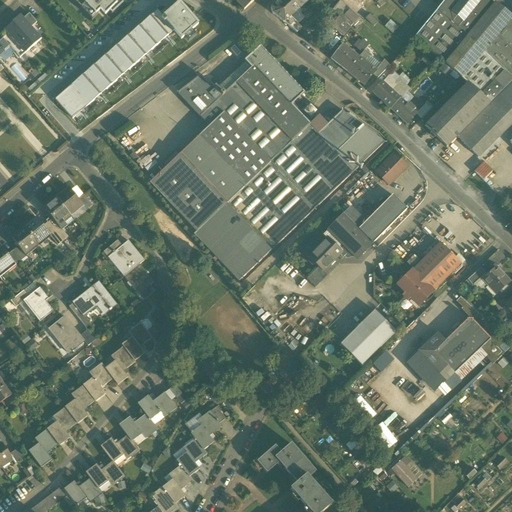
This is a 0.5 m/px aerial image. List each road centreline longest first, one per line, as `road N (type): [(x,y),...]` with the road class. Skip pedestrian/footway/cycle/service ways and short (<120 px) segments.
road 1 (residential): [(113,207),(156,258),(166,285),(164,336),(105,420),(11,511)]
road 2 (residential): [(251,14),(511,244)]
road 3 (residential): [(237,22),(72,152)]
road 4 (residential): [(201,511),(284,362)]
road 5 (residential): [(113,207),(70,290),(58,293),(46,278)]
